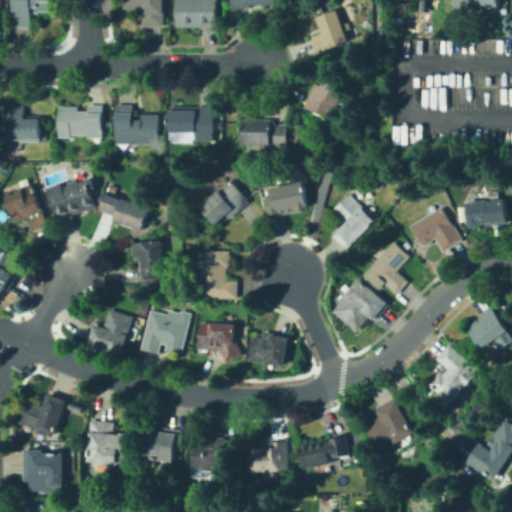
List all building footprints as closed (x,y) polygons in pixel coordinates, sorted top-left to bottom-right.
[(53,0),(53,12),(39,12),(39,13),(32,13),(32,28),(14,28),(14,0),(53,0)] [(164,0),(165,26),(143,27),(144,15),(138,15),(139,10),(125,10),(125,0),(164,0)] [(218,0),(218,27),(177,27),(177,0),(218,0)] [(278,0),(278,5),(251,5),(251,8),(232,8),(232,0),(278,0)] [(499,0),(499,8),(454,8),(454,0),(499,0)] [(350,42),(318,54),(312,37),(322,34),(316,18),(338,10),(350,42)] [(424,24),(409,24),(409,12),(424,12),(424,24)] [(424,36),(409,36),(409,26),(424,25),(424,36)] [(326,76),(349,86),(341,102),(347,104),(343,114),(337,112),(334,120),(304,107),(314,83),(322,86),(326,76)] [(41,119),(42,140),(9,140),(9,105),(25,105),(25,119),(41,119)] [(102,105),(103,138),(89,138),(88,135),(72,135),(72,137),(59,137),(59,107),(79,106),(79,111),(87,111),(86,105),(102,105)] [(135,120),(142,120),(142,114),(159,114),(159,144),(117,144),(116,105),(134,105),(135,120)] [(214,106),(214,141),(197,141),(197,132),(170,132),(170,106),(214,106)] [(288,124),(289,148),(271,148),(271,145),(244,145),(243,120),(273,120),(273,124),(288,124)] [(222,150),(222,158),(214,158),(215,150),(222,150)] [(78,178),(79,182),(92,178),(96,188),(91,190),(97,207),(59,220),(49,188),(78,178)] [(251,202),(230,219),(227,215),(216,225),(214,222),(212,222),(209,218),(209,216),(201,206),(232,180),(251,202)] [(301,212),(269,218),(265,196),(271,195),(270,188),(304,182),(309,207),(301,210),(301,212)] [(33,185),(42,209),(43,208),(50,226),(35,231),(29,217),(16,221),(11,207),(9,208),(6,199),(7,198),(5,193),(10,191),(11,193),(33,185)] [(152,209),(144,231),(115,220),(116,216),(100,210),(107,191),(125,197),(124,199),(152,209)] [(365,207),(377,221),(348,249),(334,236),(347,223),(345,221),(343,222),(333,211),(351,193),(365,207)] [(506,199),(509,221),(508,223),(491,226),(490,223),(481,224),(480,227),(473,228),(470,226),(467,203),(489,200),(489,202),(506,199)] [(454,225),(464,240),(444,252),(436,238),(434,240),(433,242),(427,246),(423,245),(412,226),(443,207),(454,225)] [(164,254),(165,268),(162,268),(164,285),(143,287),(141,269),(145,269),(144,262),(135,262),(134,256),(133,255),(132,247),(133,246),(133,244),(163,241),(164,254)] [(409,282),(397,295),(386,283),(380,289),(365,274),(394,241),(411,257),(398,271),(409,282)] [(18,277),(9,292),(5,290),(4,292),(0,289),(0,242),(9,248),(7,253),(16,258),(9,271),(15,274),(14,275),(18,277)] [(231,254),(231,268),(227,268),(227,281),(239,281),(238,299),(220,299),(220,297),(199,297),(199,251),(231,251),(231,254)] [(389,303),(374,321),(370,317),(358,331),(334,311),(346,297),(345,296),(359,278),(389,303)] [(511,305),(506,306),(503,295),(508,294),(511,305)] [(492,307),(511,335),(511,342),(502,349),(495,341),(483,350),(467,328),(478,320),(479,322),(482,320),(479,316),(492,307)] [(135,317),(123,355),(88,344),(95,324),(105,327),(111,309),(135,317)] [(191,320),(183,353),(167,349),(168,345),(162,344),(160,354),(143,349),(152,311),(191,320)] [(244,355),(228,363),(222,350),(200,349),(202,323),(237,325),(237,340),(244,355)] [(290,335),(286,366),(249,360),(253,336),(264,338),(265,331),(290,335)] [(481,372),(468,385),(461,394),(455,402),(447,395),(444,397),(429,384),(441,371),(444,374),(448,369),(437,359),(450,344),(481,372)] [(68,401),(55,437),(37,431),(37,429),(19,423),(28,400),(45,407),(50,394),(68,401)] [(396,443),(381,452),(365,425),(381,416),(376,408),(395,398),(415,433),(396,443)] [(129,433),(126,460),(118,460),(117,464),(109,463),(109,466),(101,465),(101,463),(88,462),(89,441),(91,420),(116,422),(115,432),(129,433)] [(186,431),(183,451),(176,450),(175,462),(144,458),(145,451),(144,451),(146,433),(152,434),(153,431),(161,432),(161,427),(186,431)] [(471,464),(465,460),(477,440),(486,446),(494,433),(511,444),(511,453),(496,480),(471,464)] [(236,435),(232,470),(231,473),(216,472),(216,468),(213,468),(213,471),(204,471),(204,469),(192,468),(194,443),(202,444),(203,440),(218,441),(219,434),(236,435)] [(333,464),(304,469),(304,467),(300,445),(331,440),(331,439),(347,436),(351,456),(332,459),(333,464)] [(287,441),(289,469),(252,472),(251,448),(265,447),(270,447),(269,443),(287,441)] [(64,487),(64,491),(55,491),(55,492),(43,491),(31,492),(31,482),(25,482),(25,450),(44,450),(44,453),(65,453),(65,467),(68,467),(68,483),(65,483),(64,487)] [(471,464),(479,472),(473,479),(465,471),(471,464)]
